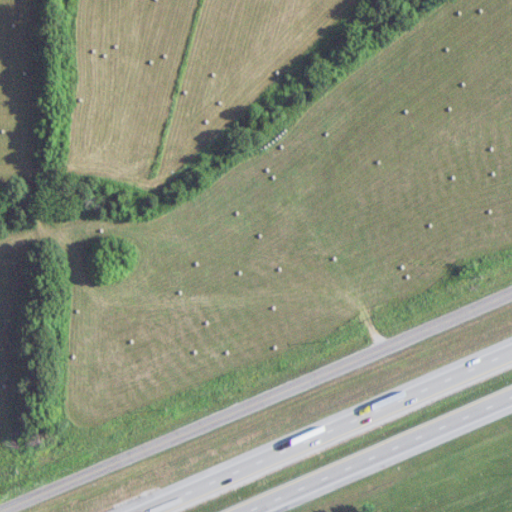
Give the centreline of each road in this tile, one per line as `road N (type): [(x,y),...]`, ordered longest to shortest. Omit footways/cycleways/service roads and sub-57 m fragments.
road 1 (residential): [(33,511),(511,300)]
road 2 (motorway): [(511,364),(173,511)]
road 3 (motorway): [(270,511),(511,406)]
